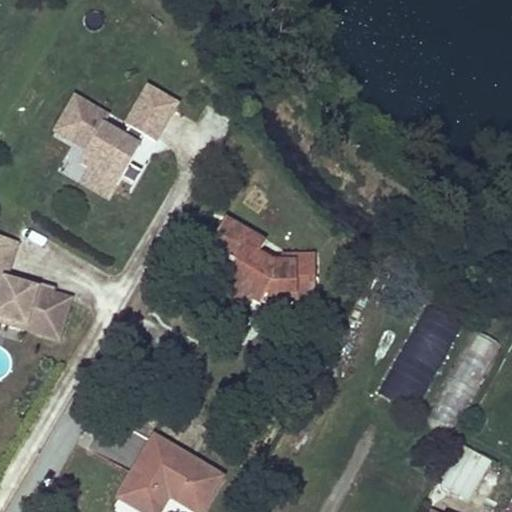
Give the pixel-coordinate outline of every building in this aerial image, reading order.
[(73,98),(54,131),(86,150),(79,163),(90,170),(117,185),(121,179),(134,186),(141,173),(128,165),(139,148),(136,147),(142,136),(153,143),(175,105),(146,88),(124,126),(128,128),(121,138),(102,126),(107,118),(73,98)] [(117,185),(90,170),(81,185),(108,201),(117,185)] [(207,251),(229,265),(234,257),(220,249),(235,224),(226,220),(207,251)] [(265,242),(235,224),(220,249),(234,257),(229,265),(216,288),(248,306),(256,311),(259,306),(274,307),(279,300),(315,302),(315,256),(283,254),(282,262),(274,261),(260,253),(265,242)] [(0,239),(0,319),(39,330),(38,334),(58,340),(69,302),(53,297),(54,291),(36,286),(34,291),(4,282),(15,245),(0,239)] [(248,306),(216,288),(212,296),(244,314),(248,306)] [(419,306),(384,397),(420,411),(456,320),(419,306)] [(0,335),(16,340),(20,329),(38,334),(39,330),(0,319),(0,335)] [(452,431),(500,345),(476,332),(428,417),(452,431)] [(231,468),(163,430),(127,490),(152,504),(166,480),(177,487),(209,505),(231,468)] [(489,464),(463,448),(440,489),(467,505),(489,464)] [(166,480),(152,504),(164,511),(177,487),(166,480)]
